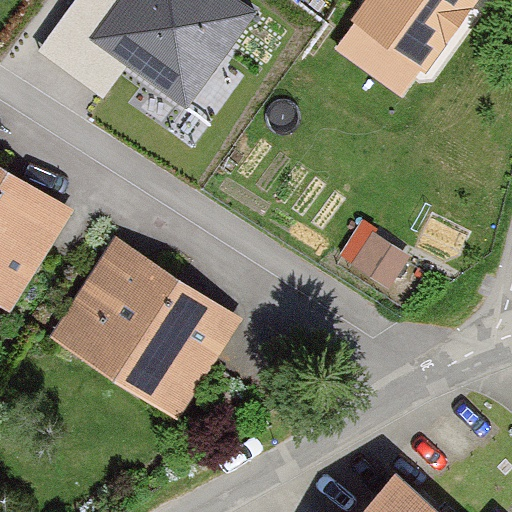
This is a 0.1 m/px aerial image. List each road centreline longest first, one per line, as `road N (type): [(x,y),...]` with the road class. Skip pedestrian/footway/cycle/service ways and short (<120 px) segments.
road 1 (residential): [(447,373),(0,83)]
road 2 (residential): [(217,511),(447,373)]
